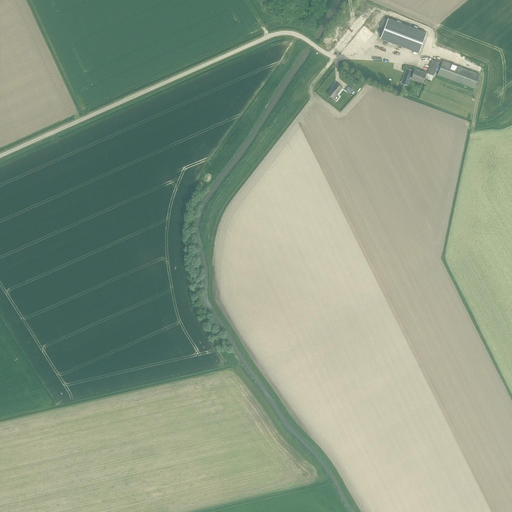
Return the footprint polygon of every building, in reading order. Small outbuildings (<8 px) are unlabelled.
[(300,25),(308,11),(309,10),(302,6),(294,21),(300,25)] [(366,45),(386,20),(379,15),(360,40),(366,45)] [(388,18),(381,38),(419,52),(426,33),(388,18)] [(433,60),(428,73),(434,76),(440,59),(436,58),(434,61),(433,60)] [(474,88),(476,83),(479,74),(443,61),(438,75),(474,88)] [(413,74),(411,78),(423,83),(425,78),(427,73),(415,68),(414,71),(412,71),(413,70),(407,68),(403,79),(408,81),(412,73),(413,74)] [(336,83),(328,94),(334,99),(343,88),(336,83)]
